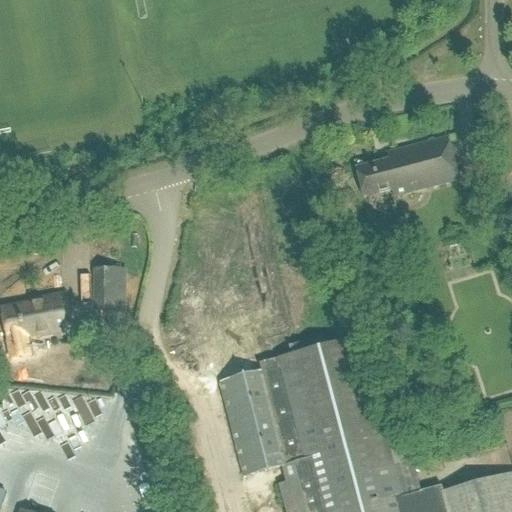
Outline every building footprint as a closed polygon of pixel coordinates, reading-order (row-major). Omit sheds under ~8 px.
[(394,199),(459,182),(448,139),(398,152),(400,158),(356,170),(364,199),(392,192),(394,199)] [(125,312),(125,272),(101,272),(101,311),(125,312)] [(66,295),(30,302),(30,304),(2,310),(8,342),(38,337),(38,339),(73,333),(66,295)] [(420,494),(407,447),(391,451),(362,338),(268,364),(271,373),(220,386),(244,479),(286,468),(290,484),(279,487),(286,511),(511,511),(511,484),(510,477),(443,494),(442,488),(420,494)] [(210,511),(176,398),(159,403),(191,511),(210,511)] [(460,477),(463,488),(481,483),(478,473),(460,477)]
